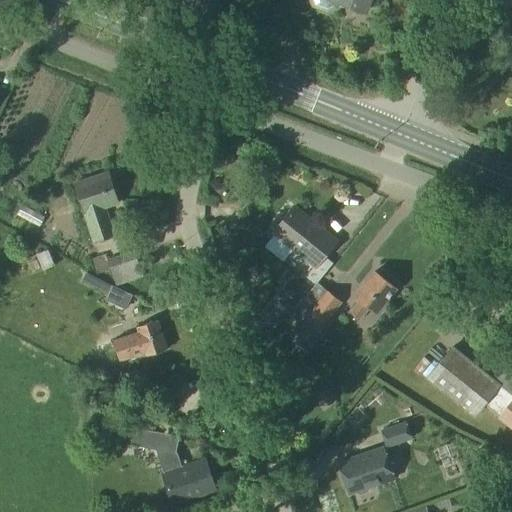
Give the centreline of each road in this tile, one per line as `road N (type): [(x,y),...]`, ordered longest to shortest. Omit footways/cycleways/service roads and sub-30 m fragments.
road 1 (residential): [(288,511),(188,199),(217,103)]
road 2 (primary): [(399,135),(49,0)]
road 3 (residential): [(217,103),(0,21)]
road 4 (residential): [(385,169),(217,103)]
road 5 (residential): [(399,135),(455,0)]
road 6 (residential): [(511,216),(385,169)]
road 7 (primary): [(511,180),(399,135)]
